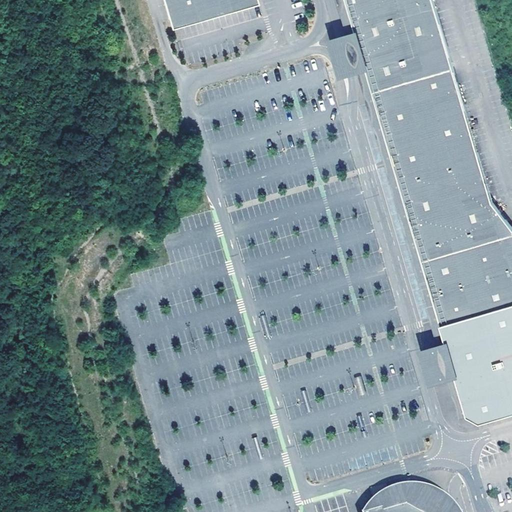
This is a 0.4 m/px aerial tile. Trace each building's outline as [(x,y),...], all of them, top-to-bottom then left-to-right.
[(164,0),(173,27),(259,2),(258,0),(164,0)] [(357,35),(346,0),(338,0),(350,37),(357,35)] [(430,289),(434,305),(445,342),(449,357),(453,371),(458,388),(463,407),(465,413),(479,420),(511,410),(511,228),(492,203),(472,131),(458,86),(433,0),(346,0),(357,35),(360,44),(361,47),(366,65),(376,101),(379,113),(384,128),(414,235),(430,289)] [(206,20),(209,30),(259,17),(257,7),(206,20)] [(334,42),(342,71),(358,67),(366,65),(361,47),(360,44),(357,35),(350,37),(334,42)] [(358,67),(438,344),(445,342),(434,305),(430,289),(414,235),(384,128),(379,113),(376,101),(366,65),(358,67)] [(291,92),(202,118),(209,144),(298,118),(291,92)] [(304,131),(215,157),(222,182),(311,157),(304,131)] [(314,170),(225,196),(232,221),(321,196),(314,170)] [(325,211),(236,236),(244,262),(333,236),(325,211)] [(215,238),(162,253),(170,279),(223,263),(215,238)] [(338,249),(249,275),(256,301),(345,275),(338,249)] [(226,276),(174,292),(181,317),(234,302),(226,276)] [(349,287),(260,312),(267,338),(356,312),(349,287)] [(238,313),(186,329),(193,354),(246,338),(238,313)] [(360,330),(271,356),(278,381),(367,356),(360,330)] [(446,373),(453,371),(449,357),(445,342),(438,344),(422,348),(430,378),(446,373)] [(249,352),(196,368),(204,394),(257,378),(249,352)] [(371,368),(282,394),(290,420),(379,394),(371,368)] [(465,413),(463,407),(458,388),(453,371),(446,373),(451,392),(456,409),(458,415),(465,413)] [(259,390),(207,406),(214,431),(267,416),(259,390)] [(383,407),(294,433),(302,458),(391,433),(383,407)] [(270,429),(217,444),(225,470),(245,464),(278,454),(270,429)] [(283,467),(230,483),(238,509),(290,493),(283,467)] [(511,475),(493,481),(500,506),(511,503),(511,475)] [(455,511),(436,493),(411,486),(388,490),(373,499),(361,511),(455,511)]
